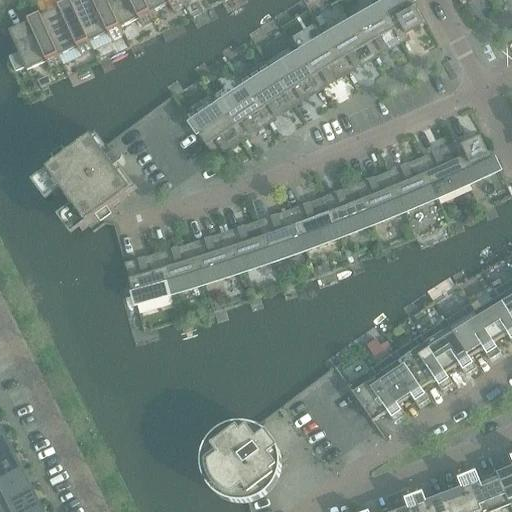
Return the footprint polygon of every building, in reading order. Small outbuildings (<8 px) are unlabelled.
[(121,29),(106,0),(79,0),(72,4),(90,43),(108,35),(112,43),(125,38),(121,29)] [(151,14),(144,0),(106,0),(121,29),(139,20),(143,29),(155,23),(151,14)] [(181,0),(144,0),(151,14),(169,5),(173,14),(185,8),(181,0)] [(357,6),(354,0),(348,0),(342,4),(346,12),(357,6)] [(425,27),(417,11),(419,10),(413,0),(393,0),(380,7),(402,45),(410,41),(408,36),(425,27)] [(90,43),(72,4),(59,10),(41,18),(59,57),(77,49),(81,58),(94,52),(90,43)] [(402,45),(380,7),(353,23),(375,61),(383,56),(380,51),(386,48),(389,53),(402,45)] [(325,25),(321,17),(315,20),(320,28),(325,25)] [(59,57),(41,18),(9,32),(18,53),(9,57),(16,73),(25,69),(27,72),(47,63),(51,72),(63,66),(59,57)] [(375,61),(353,23),(325,39),(348,77),(356,72),(353,67),(359,64),(362,68),(375,61)] [(348,77),(325,39),(298,54),(322,92),(329,88),(326,83),(332,79),(335,84),(348,77)] [(322,92),(298,54),(293,57),(289,50),(267,64),(272,72),(296,108),(303,104),(300,100),(306,96),(308,100),(321,93),(322,92)] [(296,108),(272,72),(245,89),(270,125),(276,121),(273,116),(279,112),(282,117),(294,109),(296,108)] [(51,85),(48,78),(38,82),(41,89),(51,85)] [(270,125),(245,89),(218,107),(243,143),(250,138),(247,133),(253,130),(256,134),(268,126),(270,125)] [(243,143),(218,107),(214,110),(207,99),(193,109),(200,119),(191,125),(205,146),(216,161),(224,155),(221,151),(227,147),(230,151),(242,143),(243,143)] [(138,191),(121,168),(122,167),(124,165),(125,162),(123,159),(121,157),(118,157),(115,158),(114,159),(98,136),(41,178),(56,197),(62,193),(73,208),(67,213),(81,232),(138,191)] [(499,172),(491,153),(488,155),(481,139),(463,147),(461,142),(452,146),(470,186),(499,172)] [(470,186),(452,146),(439,152),(441,157),(435,160),(432,155),(420,160),(437,200),(470,186)] [(437,200),(420,160),(407,166),(409,171),(402,173),(401,169),(388,174),(405,214),(437,200)] [(405,214),(388,174),(375,179),(377,184),(370,187),(368,182),(356,187),(372,227),(383,223),(405,214)] [(372,227),(356,187),(342,192),(345,197),(338,200),(336,195),(324,199),(339,240),(372,227)] [(339,240),(324,199),(310,204),(312,209),(305,212),(303,207),(291,211),(306,252),(339,240)] [(306,252),(291,211),(277,216),(279,221),(272,224),(271,219),(258,223),(272,264),(306,252)] [(272,264),(258,223),(246,227),(244,228),(246,233),(239,235),(238,230),(225,234),(239,276),(250,272),(272,264)] [(239,276),(225,234),(211,239),(213,244),(206,246),(205,241),(192,245),(205,286),(239,276)] [(205,286),(192,245),(178,249),(180,254),(173,256),(172,251),(159,255),(171,297),(182,294),(205,286)] [(171,297),(159,255),(145,259),(146,264),(140,266),(138,261),(124,265),(129,283),(135,307),(171,297)] [(511,282),(496,292),(495,291),(494,291),(511,319),(511,282)] [(511,319),(494,291),(488,295),(494,305),(484,310),(480,313),(476,315),(494,344),(507,336),(511,343),(511,319)] [(494,344),(476,315),(470,306),(464,310),(465,312),(447,323),(446,321),(470,359),(483,351),(490,361),(500,355),(494,344)] [(476,370),(470,359),(446,321),(439,326),(422,338),(421,337),(446,375),(459,366),(466,376),(476,370)] [(446,375),(421,337),(414,342),(397,353),(422,391),(435,382),(442,392),(452,385),(446,375)] [(422,391),(397,353),(390,358),(373,370),(398,406),(411,397),(418,408),(428,401),(422,391)] [(398,406),(373,370),(372,370),(366,374),(367,375),(348,388),(373,424),(388,414),(395,424),(405,417),(398,406)] [(278,476),(280,469),(280,461),(269,448),(274,444),(267,435),(266,436),(263,434),(257,430),(249,428),(241,427),(234,428),(226,430),(219,434),(213,439),(209,445),(205,452),(203,460),(203,467),(203,472),(202,472),(204,480),(208,487),(212,493),(219,498),(224,501),(225,500),(232,503),(240,504),(248,503),(250,502),(258,500),(264,496),(270,491),(275,484),(278,476)] [(0,460),(11,455),(2,436),(0,437),(0,460)] [(511,454),(510,455),(511,461),(511,468),(497,474),(511,508),(511,507),(511,454)] [(0,482),(20,473),(11,455),(0,460),(0,482)] [(511,508),(497,474),(479,481),(474,470),(466,474),(481,511),(499,511),(510,508),(511,508)] [(0,505),(29,491),(20,473),(0,482),(0,505)] [(481,511),(466,474),(457,477),(462,489),(444,495),(449,511),(481,511)] [(0,511),(32,511),(38,509),(29,491),(0,505),(0,511)] [(449,511),(444,495),(426,502),(421,491),(413,494),(419,511),(449,511)] [(419,511),(413,494),(404,497),(408,510),(401,511),(419,511)]
